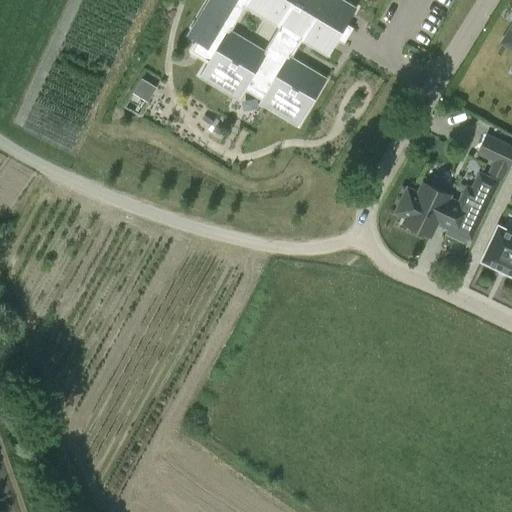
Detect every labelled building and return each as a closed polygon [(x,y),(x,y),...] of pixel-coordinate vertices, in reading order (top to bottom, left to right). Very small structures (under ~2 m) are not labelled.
[(338,39),(343,31),(342,30),(340,28),(351,8),(337,0),(200,0),(179,36),(197,47),(192,54),(202,60),(191,78),(231,102),(238,90),(255,100),(253,104),(293,127),(322,79),(283,56),(294,39),(322,56),(334,37),(337,38),(338,39)] [(155,87),(140,78),(131,92),(146,102),(155,87)] [(501,181),(511,158),(511,147),(485,134),(475,155),(491,163),(486,174),(501,181)] [(447,223),(446,223),(445,226),(447,226),(445,229),(464,238),(465,235),(468,236),(493,182),(477,174),(470,190),(464,187),(457,202),(447,223)] [(437,218),(446,223),(447,223),(457,202),(447,198),(449,194),(423,182),(416,197),(408,193),(400,209),(408,213),(403,223),(429,235),(437,218)] [(481,260),(511,275),(511,232),(497,226),(481,260)]
